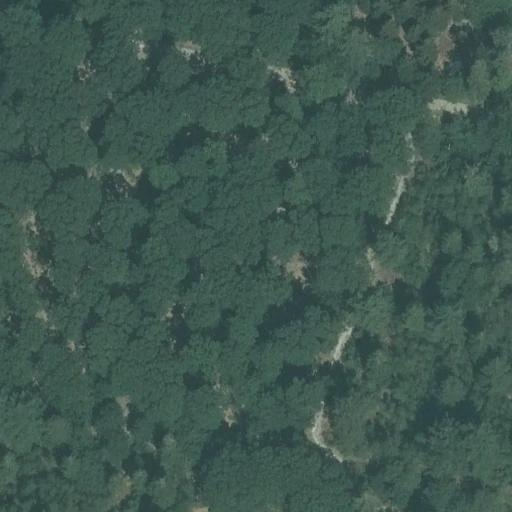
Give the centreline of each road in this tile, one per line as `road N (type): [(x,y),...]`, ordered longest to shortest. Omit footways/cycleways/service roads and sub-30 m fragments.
road 1 (track): [(0,384),(511,495)]
road 2 (track): [(511,138),(120,54)]
road 3 (track): [(416,118),(302,448)]
road 4 (track): [(120,54),(0,30)]
